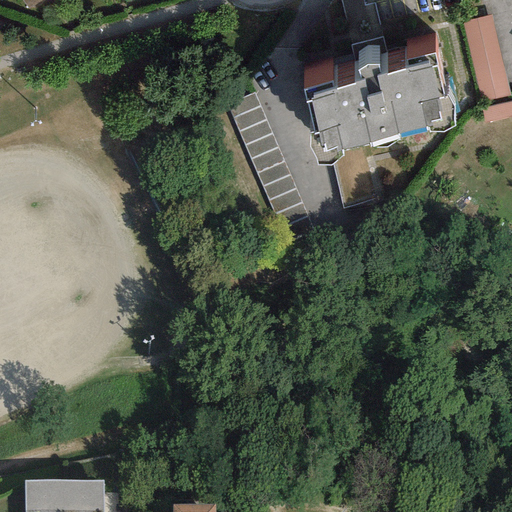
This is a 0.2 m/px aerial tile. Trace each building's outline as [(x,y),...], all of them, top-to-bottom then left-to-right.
[(39,0),(20,0),(27,9),(39,0)] [(492,16),(463,22),(480,102),(509,96),(492,16)] [(435,62),(305,97),(313,127),(308,145),(317,166),(330,166),(342,157),(342,150),(369,142),(369,147),(388,148),(401,139),(427,132),(445,132),(456,125),(454,107),(442,97),(435,62)] [(279,229),(307,217),(256,93),(228,104),(279,229)] [(511,102),(481,110),(485,126),(511,119),(511,102)] [(102,511),(102,480),(23,482),(23,511),(102,511)]
